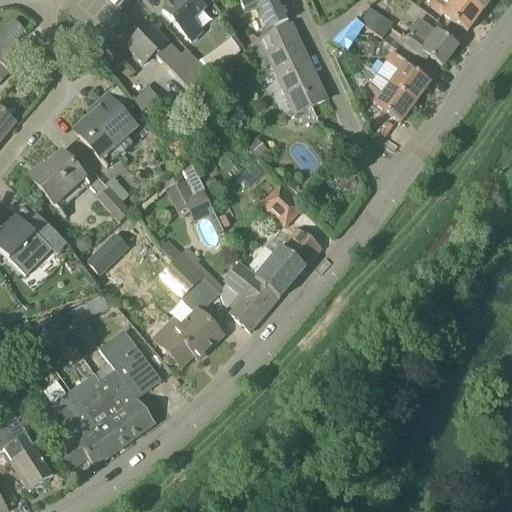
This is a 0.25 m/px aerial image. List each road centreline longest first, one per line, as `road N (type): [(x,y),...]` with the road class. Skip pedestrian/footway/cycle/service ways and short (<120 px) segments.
road 1 (unclassified): [(64,511),(246,369),(387,190)]
road 2 (unclassified): [(387,190),(298,0)]
road 3 (unclassified): [(387,190),(511,33)]
road 4 (unclassified): [(0,165),(48,108),(42,0)]
